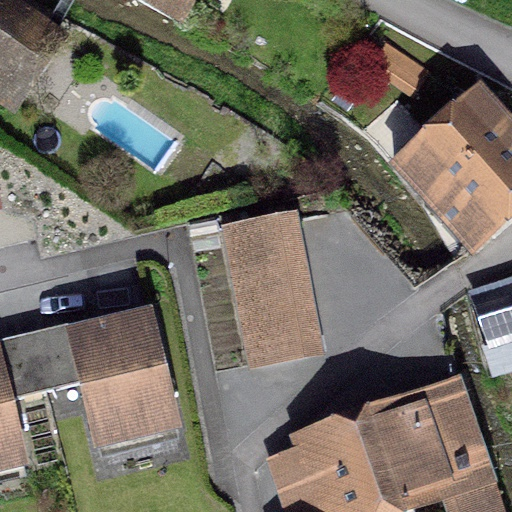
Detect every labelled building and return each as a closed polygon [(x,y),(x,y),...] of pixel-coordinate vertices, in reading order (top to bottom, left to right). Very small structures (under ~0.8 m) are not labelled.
[(71,43),(7,0),(0,0),(0,94),(24,111),(71,43)] [(194,0),(126,0),(178,29),(194,0)] [(511,210),(511,147),(483,109),(404,168),(463,247),(511,210)] [(299,235),(236,247),(257,362),(321,350),(299,235)] [(151,319),(68,343),(100,453),(183,429),(151,319)] [(7,363),(0,365),(0,476),(35,468),(7,363)] [(274,458),(293,511),(367,511),(450,483),(460,511),(502,511),(462,392),(274,458)]
